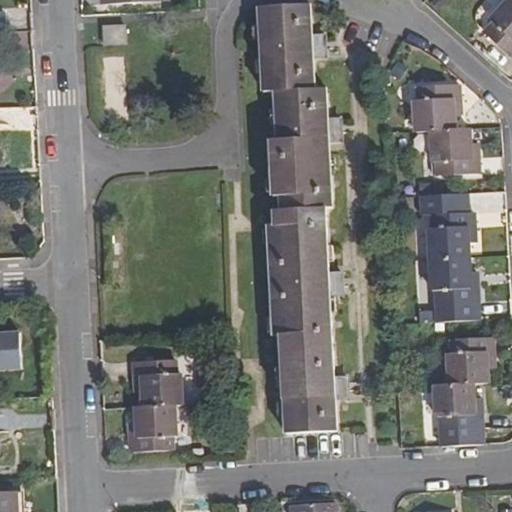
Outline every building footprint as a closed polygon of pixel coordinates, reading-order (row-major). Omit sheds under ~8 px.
[(161,4),(160,0),(102,0),(102,8),(161,4)] [(511,0),(510,0),(490,22),(494,26),(484,36),(511,60),(511,0)] [(264,94),(275,94),(314,92),(312,62),(324,61),(323,38),(311,38),(310,8),(259,10),(264,94)] [(104,30),(105,47),(125,47),(125,29),(104,30)] [(393,76),(399,80),(406,70),(399,66),(393,76)] [(432,133),(455,132),(454,118),(460,118),(459,87),(418,89),(418,102),(415,102),(416,134),(432,133)] [(281,198),(281,212),(324,210),(331,210),(328,145),(340,144),(338,121),(326,121),(325,91),(314,92),(275,94),(277,142),(271,142),(274,198),(281,198)] [(455,132),(432,133),(433,163),(438,163),(438,178),(479,176),(478,147),(471,147),(470,132),(455,132)] [(324,210),(281,212),(275,213),(275,227),(269,228),(274,338),(281,338),(285,436),(336,433),(335,402),(347,402),(346,379),(334,380),(329,300),(341,299),(341,276),(328,276),(324,210)] [(429,230),(431,261),(469,259),(468,245),(476,245),(474,214),(433,218),(433,230),(429,230)] [(470,275),(469,259),(431,261),(432,292),(437,292),(437,307),(478,305),(477,275),(470,275)] [(0,331),(0,371),(31,371),(30,330),(0,331)] [(450,387),(473,385),(488,385),(487,369),(494,369),(493,340),(452,342),(453,356),(449,356),(450,387)] [(143,410),(175,408),(181,408),(180,377),(176,377),(176,363),(135,365),(136,395),(143,395),(143,410)] [(473,385),(450,387),(435,387),(436,419),(441,419),(442,448),(484,446),(481,400),(474,400),(473,385)] [(175,408),(143,410),(136,410),(137,426),(130,427),(131,456),(172,453),(172,439),(176,439),(175,408)] [(15,511),(15,489),(0,490),(0,511),(15,511)]
